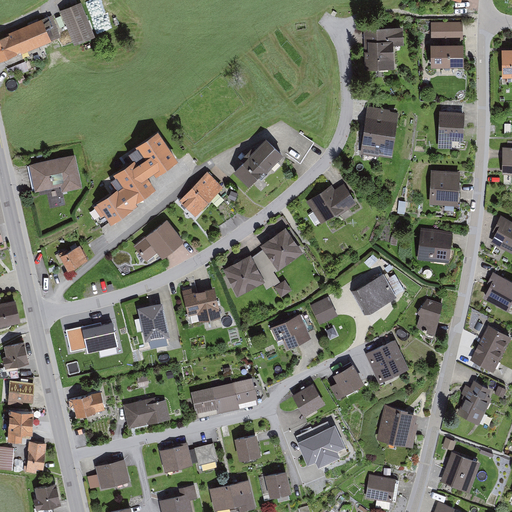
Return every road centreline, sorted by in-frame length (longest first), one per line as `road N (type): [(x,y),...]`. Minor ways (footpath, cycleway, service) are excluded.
road 1 (residential): [(412,511),(476,223),(484,18)]
road 2 (residential): [(34,312),(158,282),(311,179),(345,131),(346,58),(329,19)]
road 3 (secondary): [(79,511),(34,312)]
road 4 (secondary): [(34,312),(0,161)]
